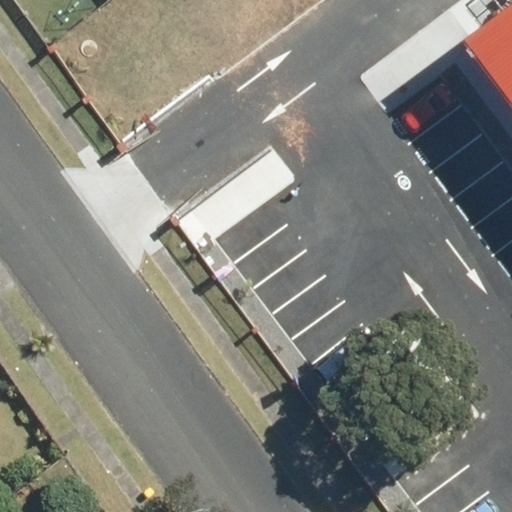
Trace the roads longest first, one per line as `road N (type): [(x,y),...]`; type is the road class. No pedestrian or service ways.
road 1 (residential): [(248,511),(0,173)]
road 2 (unknown): [(511,349),(341,130),(298,94)]
road 3 (unknown): [(298,94),(47,239)]
road 4 (unknown): [(298,94),(394,0)]
